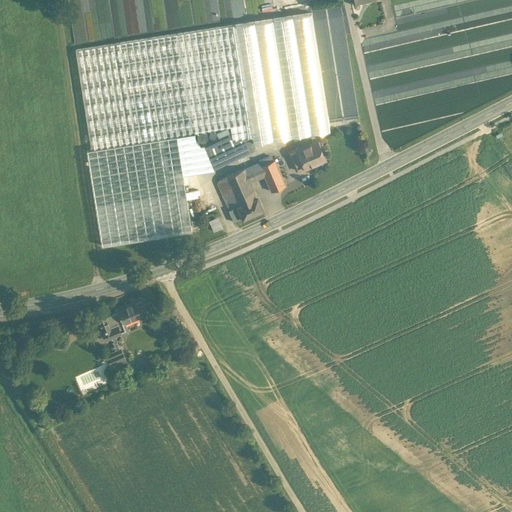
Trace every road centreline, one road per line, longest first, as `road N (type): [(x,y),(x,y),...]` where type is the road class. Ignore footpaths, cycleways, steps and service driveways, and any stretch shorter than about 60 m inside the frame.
road 1 (tertiary): [(511,106),(170,266),(0,306)]
road 2 (track): [(101,286),(59,0)]
road 3 (unknown): [(319,200),(285,155),(250,156),(213,191),(230,241)]
